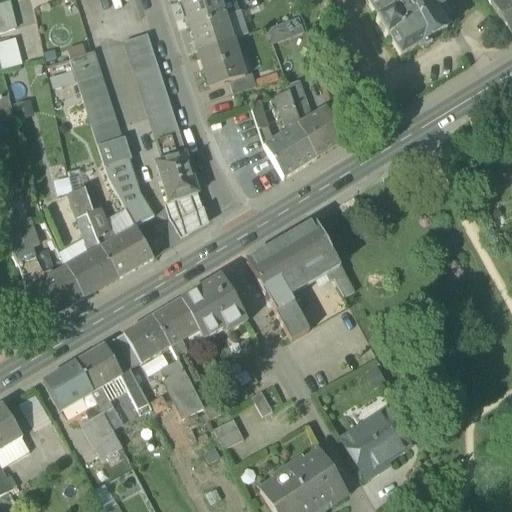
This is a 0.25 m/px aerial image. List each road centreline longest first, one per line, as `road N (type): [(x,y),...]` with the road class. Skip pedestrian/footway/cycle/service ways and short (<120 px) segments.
road 1 (secondary): [(511,78),(243,237)]
road 2 (residential): [(218,252),(368,511)]
road 3 (residential): [(150,0),(206,165),(243,237)]
road 4 (secondary): [(218,252),(0,380)]
